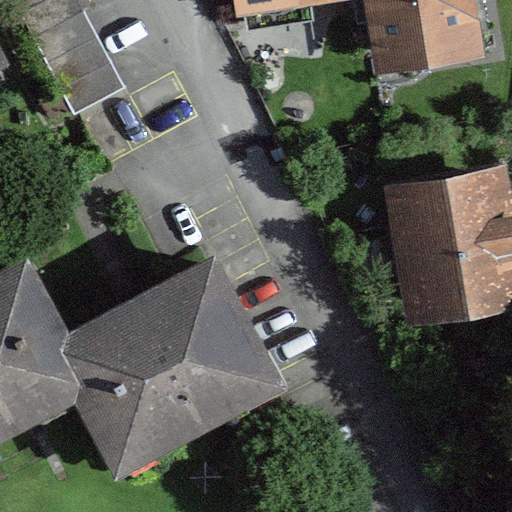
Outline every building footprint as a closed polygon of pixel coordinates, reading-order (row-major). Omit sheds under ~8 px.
[(377,0),(386,52),(466,39),(459,0),(245,0),(249,21),(309,12),(307,0),(377,0)] [(91,10),(43,34),(79,107),(127,84),(91,10)] [(405,200),(423,304),(508,290),(488,176),(394,192),(396,202),(405,200)] [(79,379),(120,455),(269,375),(209,264),(122,310),(62,342),(79,379)] [(0,420),(79,379),(62,342),(22,265),(0,277),(0,420)]
